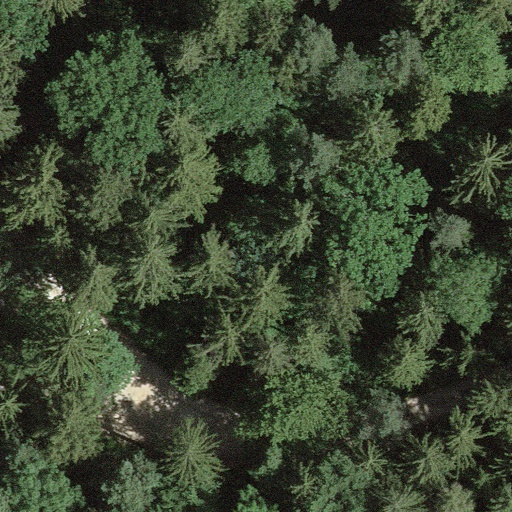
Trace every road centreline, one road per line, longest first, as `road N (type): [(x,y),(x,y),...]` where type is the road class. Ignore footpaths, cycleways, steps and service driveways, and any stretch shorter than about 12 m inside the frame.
road 1 (track): [(511,378),(403,419),(286,438),(199,433),(99,409),(0,371)]
road 2 (track): [(199,433),(36,274),(0,223)]
